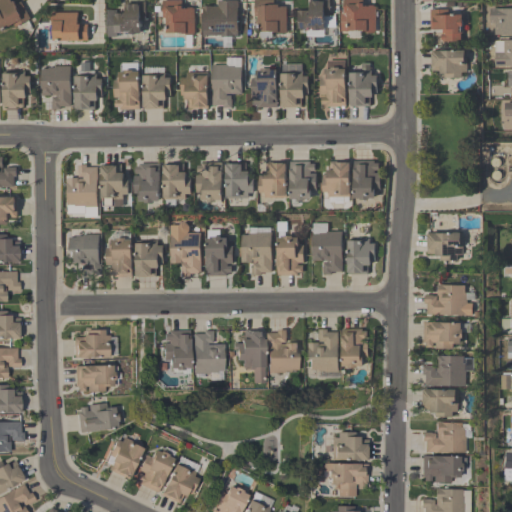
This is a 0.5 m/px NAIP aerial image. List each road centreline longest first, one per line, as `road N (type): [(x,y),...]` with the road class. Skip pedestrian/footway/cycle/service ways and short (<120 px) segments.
road 1 (residential): [(402,0),(396,511)]
road 2 (residential): [(0,137),(402,133)]
road 3 (residential): [(45,304),(398,303)]
road 4 (residential): [(52,474),(46,138)]
